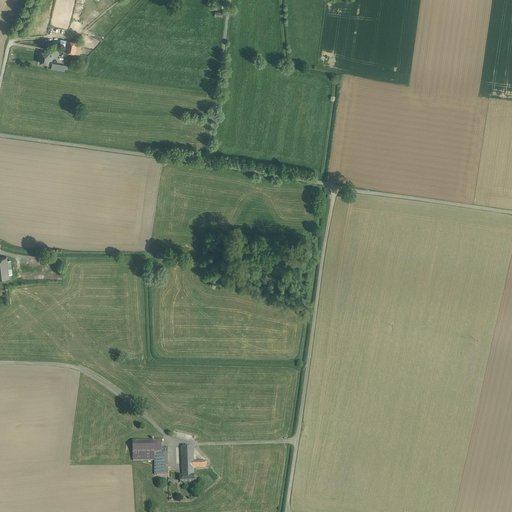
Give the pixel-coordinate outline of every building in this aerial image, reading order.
[(67,41),(65,52),(79,54),(81,43),(67,41)] [(50,52),(42,51),(40,63),(48,64),(49,59),(51,60),(51,56),(49,56),(50,52)] [(7,257),(0,258),(0,279),(9,278),(9,275),(7,260),(7,257)] [(162,440),(133,441),(133,453),(162,453),(162,447),(162,440)] [(193,447),(181,447),(182,469),(194,469),(206,468),(206,461),(194,462),(193,447)] [(167,453),(162,453),(133,453),(133,461),(154,461),(154,457),(160,456),(160,471),(168,470),(168,453),(167,453)] [(160,471),(160,456),(154,457),(154,461),(155,475),(168,475),(168,470),(160,471)] [(182,477),(194,477),(194,469),(182,469),(182,477)]
